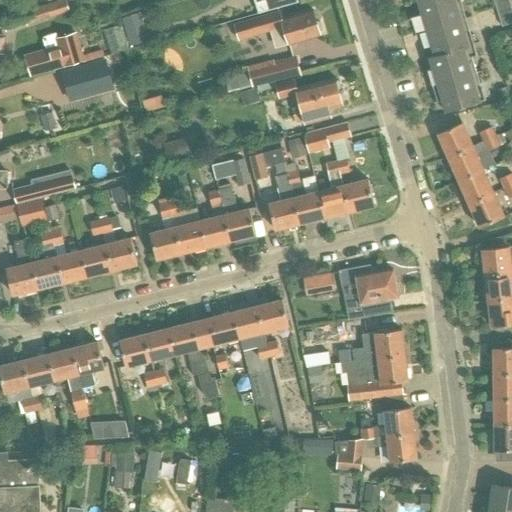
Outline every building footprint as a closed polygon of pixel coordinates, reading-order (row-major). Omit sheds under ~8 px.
[(445,112),(485,100),(472,58),(478,56),(461,0),(412,0),(434,68),(427,70),(437,102),(441,101),(445,112)] [(493,0),(501,26),(511,22),(511,9),(509,0),(493,0)] [(6,32),(28,25),(28,24),(51,16),(50,11),(48,3),(2,16),(2,21),(6,32)] [(319,35),(312,10),(282,18),(280,10),(254,17),(254,18),(230,24),(235,41),(283,27),(288,44),(319,35)] [(89,42),(113,40),(112,30),(88,31),(89,42)] [(30,77),(51,71),(66,67),(65,66),(85,61),(77,32),(54,38),(56,45),(45,49),(25,56),(30,77)] [(70,102),(114,89),(106,57),(61,70),(70,102)] [(257,86),(302,75),(298,61),(253,72),(257,86)] [(338,89),(340,86),(339,81),(336,80),(335,78),(297,88),(294,79),(275,84),(279,99),(297,94),(305,123),(323,118),(321,110),(343,104),(342,102),(344,100),(343,94),(340,93),(338,89)] [(506,87),(498,89),(501,99),(509,97),(506,87)] [(243,91),(247,105),(258,102),(254,88),(243,91)] [(41,115),(45,131),(56,128),(52,112),(41,115)] [(308,153),(330,148),(329,142),(351,136),(347,121),(303,133),(308,153)] [(448,157),(472,146),(462,122),(438,133),(448,157)] [(478,132),(483,142),(496,136),(492,126),(478,132)] [(496,136),(483,142),(487,151),(501,145),(496,136)] [(289,140),(293,158),(306,154),(302,137),(289,140)] [(459,180),(483,169),(472,146),(448,157),(459,180)] [(274,165),(285,162),(281,148),(249,156),(255,179),(268,176),(266,167),(274,165)] [(337,160),(340,174),(350,172),(346,157),(337,160)] [(237,186),(251,182),(244,158),(231,161),(237,186)] [(340,174),(337,160),(325,162),(332,189),(319,192),(325,218),(350,211),(343,185),(340,174)] [(469,203),(493,193),(483,169),(459,180),(469,203)] [(325,218),(319,192),(304,196),(297,170),(288,172),(300,224),(325,218)] [(70,171),(30,181),(31,186),(34,199),(40,198),(41,199),(42,199),(75,190),(70,171)] [(281,201),(269,204),(275,230),(300,224),(288,172),(277,175),(274,176),(281,201)] [(511,172),(499,178),(503,188),(511,184),(511,172)] [(343,185),(350,211),(374,205),(368,179),(343,185)] [(230,183),(217,186),(218,189),(231,241),(241,239),(242,243),(256,240),(254,235),(256,235),(249,209),(237,212),(230,183)] [(511,195),(511,184),(503,188),(507,197),(511,195)] [(113,203),(125,200),(122,186),(109,189),(113,203)] [(206,247),(231,241),(218,189),(208,192),(214,218),(200,221),(206,247)] [(479,227),(504,216),(493,193),(469,203),(479,227)] [(162,218),(172,216),(168,201),(167,197),(158,200),(162,218)] [(34,199),(17,204),(22,223),(45,217),(41,199),(40,198),(34,199)] [(172,216),(182,213),(178,199),(168,201),(172,216)] [(47,221),(58,218),(55,204),(44,207),(47,221)] [(0,226),(0,221),(19,217),(16,205),(0,207),(0,227),(0,228),(0,226)] [(197,210),(182,213),(172,216),(175,227),(182,253),(206,247),(200,221),(197,210)] [(103,233),(113,230),(109,216),(100,219),(103,233)] [(93,235),(103,233),(100,219),(89,221),(93,235)] [(50,231),(54,245),(64,243),(59,225),(49,227),(50,231)] [(182,253),(175,227),(150,233),(157,260),(182,253)] [(44,247),(54,245),(50,231),(40,233),(44,247)] [(39,289),(32,262),(32,263),(26,238),(14,241),(19,266),(7,269),(14,295),(18,294),(19,297),(36,293),(37,289),(39,289)] [(105,244),(113,270),(138,264),(131,238),(105,244)] [(88,276),(113,270),(105,244),(82,250),(88,276)] [(485,274),(511,271),(511,245),(508,246),(508,245),(482,249),(485,274)] [(63,282),(88,276),(82,250),(57,256),(63,282)] [(39,289),(63,282),(57,256),(32,262),(39,289)] [(372,272),(370,264),(357,267),(339,270),(341,286),(358,283),(362,304),(361,304),(364,317),(392,312),(390,299),(398,297),(397,294),(400,290),(399,282),(394,282),(392,269),(372,272)] [(334,288),(331,270),(303,275),(306,293),(334,288)] [(488,300),(511,296),(511,271),(485,274),(486,287),(483,287),(481,289),(482,298),(485,300),(488,300)] [(511,296),(488,300),(491,325),(511,322),(511,296)] [(283,299),(258,305),(264,331),(289,325),(283,299)] [(258,305),(233,311),(240,337),(264,331),(258,305)] [(432,310),(407,313),(409,324),(434,320),(432,310)] [(233,311),(195,321),(201,347),(203,347),(212,344),(226,341),(240,337),(233,311)] [(195,321),(169,328),(175,354),(187,351),(193,375),(198,374),(203,393),(218,390),(215,377),(211,378),(203,347),(201,347),(195,321)] [(169,328),(144,334),(151,360),(160,357),(175,354),(169,328)] [(377,357),(404,354),(401,328),(374,332),(377,357)] [(144,334),(119,340),(126,366),(141,362),(151,360),(144,334)] [(270,357),(280,354),(276,339),(267,342),(270,357)] [(96,381),(93,370),(104,367),(97,342),(72,348),(87,408),(88,408),(88,407),(97,406),(91,382),(96,381)] [(260,359),(270,357),(267,342),(256,344),(260,359)] [(494,373),(511,372),(511,346),(493,347),(494,373)] [(75,411),(87,408),(72,348),(47,354),(54,380),(67,377),(75,411)] [(304,354),(307,366),(329,362),(328,351),(304,354)] [(29,386),(54,380),(47,354),(23,360),(29,386)] [(350,362),(341,363),(342,373),(345,373),(348,401),(403,394),(401,381),(407,380),(404,354),(377,357),(376,357),(350,362)] [(216,357),(219,369),(228,367),(225,355),(216,357)] [(0,375),(4,392),(29,386),(23,360),(0,366),(0,375)] [(309,384),(324,382),(322,365),(307,367),(309,384)] [(153,370),(157,385),(167,382),(163,368),(153,370)] [(147,387),(157,385),(153,370),(144,373),(147,387)] [(494,398),(511,398),(511,372),(494,373),(494,398)] [(42,394),(32,397),(36,410),(45,408),(42,394)] [(26,413),(36,410),(32,397),(22,399),(26,413)] [(494,424),(511,423),(511,398),(494,398),(494,424)] [(387,435),(414,433),(410,407),(384,410),(387,435)] [(128,437),(125,421),(112,422),(112,437),(128,437)] [(511,423),(494,424),(495,450),(511,449),(511,423)] [(375,438),(376,437),(375,427),(360,428),(361,438),(361,439),(362,439),(363,440),(375,438)] [(376,437),(375,438),(376,447),(388,445),(390,462),(417,458),(414,433),(387,435),(376,437)] [(363,440),(362,439),(361,439),(361,438),(334,442),(335,455),(337,455),(336,469),(361,471),(363,440)] [(302,454),(316,455),(317,439),(302,439),(302,454)] [(133,473),(134,452),(116,452),(115,472),(133,473)] [(0,511),(39,511),(37,459),(0,461),(0,511)] [(511,511),(511,488),(493,486),(489,511),(511,511)] [(236,511),(238,500),(207,497),(205,511),(236,511)] [(293,511),(295,499),(275,497),(273,511),(293,511)]
